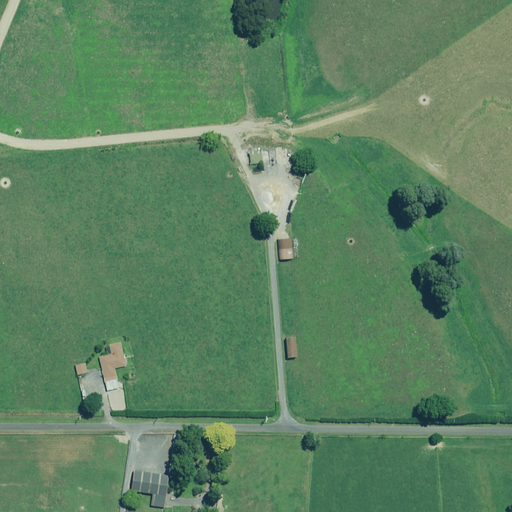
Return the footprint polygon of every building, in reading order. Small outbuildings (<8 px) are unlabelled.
[(268,151),(262,151),(262,150),(250,151),(251,164),(269,162),(268,151)] [(275,150),(268,151),(269,162),(276,162),(275,150)] [(247,179),(242,181),(246,191),(251,188),(247,179)] [(274,188),(274,186),(268,186),(269,195),(279,195),(278,188),(274,188)] [(293,259),(292,239),(279,240),(279,259),(293,259)] [(297,357),(295,337),(286,338),(287,358),(297,357)] [(126,366),(121,343),(109,345),(111,354),(99,357),(105,383),(117,380),(114,368),(126,366)] [(87,373),(85,363),(75,366),(77,375),(87,373)] [(134,471),(131,491),(152,494),(150,507),(164,509),(168,475),(134,471)]
